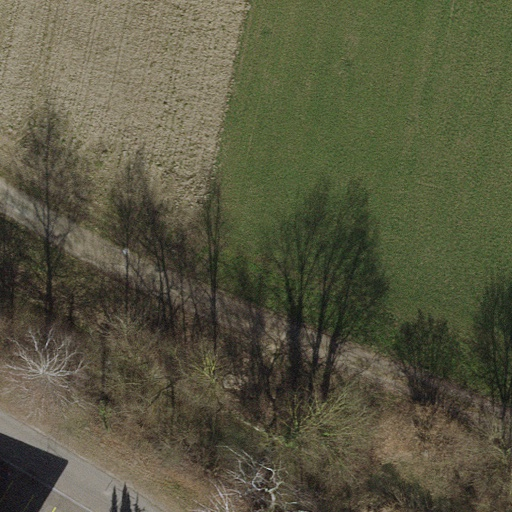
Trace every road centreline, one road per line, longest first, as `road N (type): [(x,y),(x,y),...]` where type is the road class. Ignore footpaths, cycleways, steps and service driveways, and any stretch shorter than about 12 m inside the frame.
road 1 (track): [(0,190),(117,260),(511,430)]
road 2 (residential): [(135,511),(0,430)]
